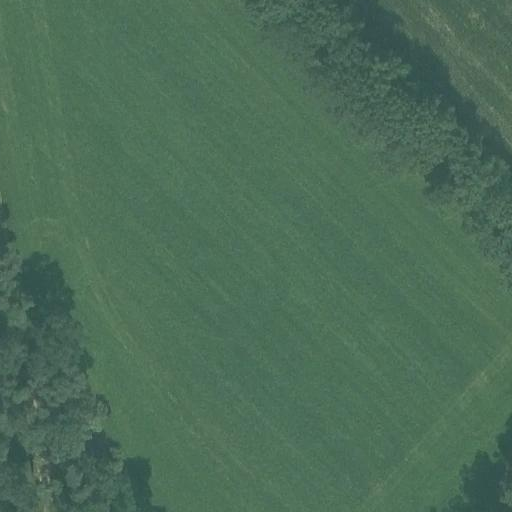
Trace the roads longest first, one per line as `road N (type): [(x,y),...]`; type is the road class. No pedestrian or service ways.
road 1 (track): [(0,172),(53,511)]
road 2 (track): [(289,0),(511,236)]
